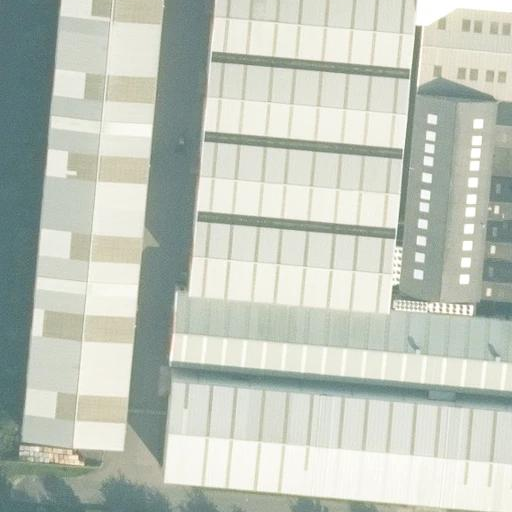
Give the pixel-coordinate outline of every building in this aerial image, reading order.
[(59,0),(21,428),(121,437),(159,0),(59,0)] [(386,290),(387,287),(411,13),(412,0),(211,0),(187,271),(386,290)] [(387,287),(386,290),(475,298),(475,294),(511,297),(511,0),(443,0),(421,13),(398,288),(387,287)] [(511,0),(412,0),(411,13),(421,13),(443,0),(511,0)] [(170,369),(162,469),(511,498),(511,398),(462,395),(463,383),(511,386),(511,314),(474,311),(475,298),(386,290),(187,271),(186,286),(174,285),(167,357),(427,380),(426,391),(170,369)] [(92,450),(95,436),(81,434),(79,448),(92,450)]
